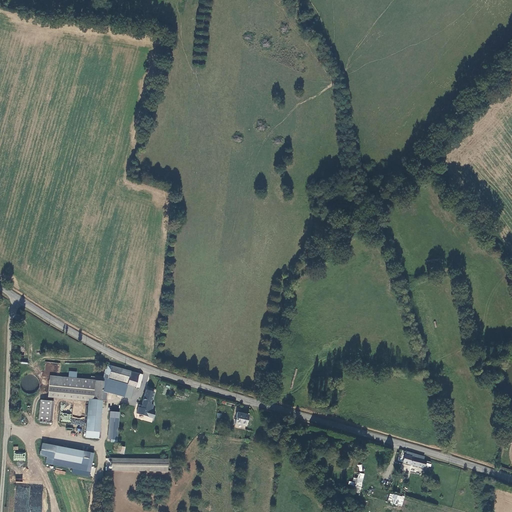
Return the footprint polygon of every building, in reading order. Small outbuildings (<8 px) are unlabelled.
[(106,364),(104,373),(109,374),(108,378),(139,387),(142,374),(106,364)] [(101,400),(103,376),(95,375),(95,381),(94,397),(94,399),(101,400)] [(94,397),(95,381),(50,377),(48,393),(94,397)] [(151,410),(154,400),(151,399),(153,392),(146,390),(141,408),(151,410)] [(99,438),(101,400),(94,399),(93,401),(89,400),(86,437),(99,438)] [(54,401),(41,400),(40,420),(52,421),(54,401)] [(71,422),(71,414),(62,413),(61,421),(71,422)] [(246,429),(247,414),(236,413),(235,428),(246,429)] [(110,441),(116,442),(119,418),(110,417),(107,438),(110,438),(110,441)] [(83,452),(56,447),(53,459),(81,464),(83,452)] [(423,460),(424,457),(405,451),(402,461),(428,469),(430,462),(423,460)] [(24,461),(24,453),(14,452),(13,460),(24,461)] [(168,459),(109,458),(109,460),(111,461),(111,470),(167,471),(168,459)] [(361,493),(363,473),(358,473),(357,482),(351,482),(350,492),(361,493)] [(389,493),(388,503),(402,506),(404,496),(389,493)]
